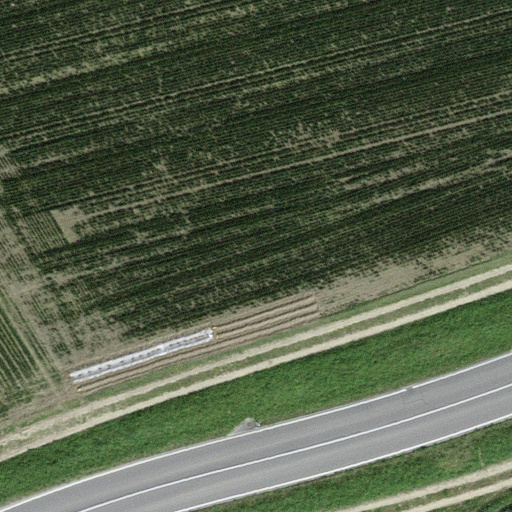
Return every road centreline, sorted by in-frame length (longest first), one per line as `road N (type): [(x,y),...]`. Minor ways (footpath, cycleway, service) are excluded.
road 1 (track): [(0,476),(215,384),(511,284)]
road 2 (unclassified): [(511,380),(109,511)]
